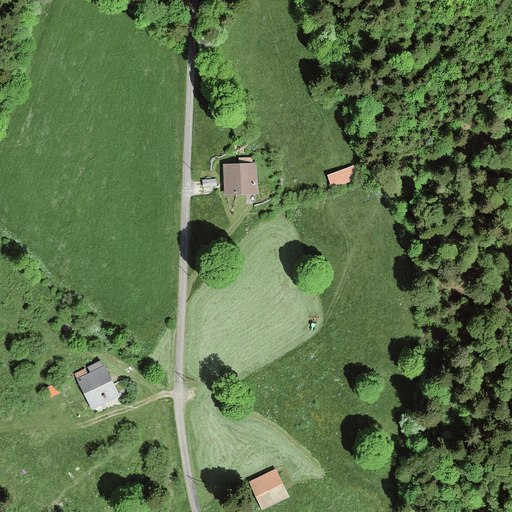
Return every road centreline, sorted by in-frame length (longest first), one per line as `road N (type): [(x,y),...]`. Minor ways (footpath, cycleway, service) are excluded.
road 1 (unclassified): [(196,511),(177,392),(196,0)]
road 2 (track): [(0,435),(74,428),(149,399)]
